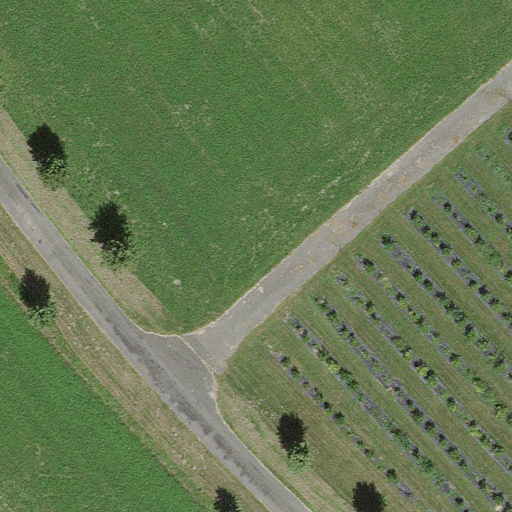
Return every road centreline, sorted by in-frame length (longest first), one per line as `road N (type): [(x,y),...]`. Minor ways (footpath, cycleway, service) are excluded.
road 1 (unclassified): [(304,511),(168,378),(0,161)]
road 2 (track): [(168,378),(511,80)]
